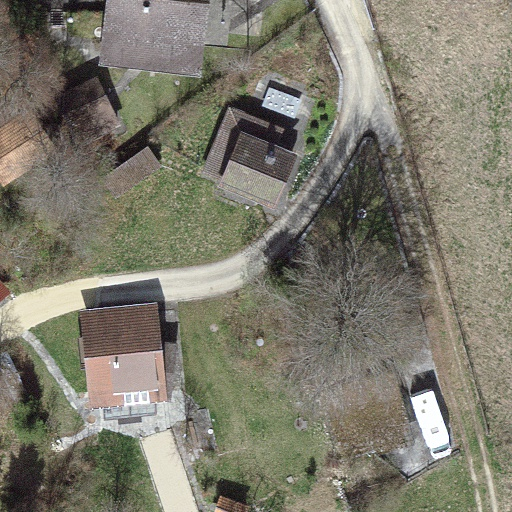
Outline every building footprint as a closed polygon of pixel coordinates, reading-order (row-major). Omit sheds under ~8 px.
[(194,0),(114,0),(108,57),(187,66),(194,0)] [(95,82),(58,99),(78,141),(116,123),(95,82)] [(279,130),(231,110),(207,171),(264,193),(261,200),(273,205),(285,178),(275,173),(286,146),(275,141),(279,130)] [(32,115),(0,135),(0,177),(0,178),(51,145),(32,115)] [(0,291),(10,283),(0,271),(0,291)] [(148,313),(90,318),(98,395),(119,393),(118,387),(150,384),(151,390),(166,392),(171,350),(151,348),(148,313)] [(375,374),(318,392),(338,460),(405,440),(385,372),(375,374)]
